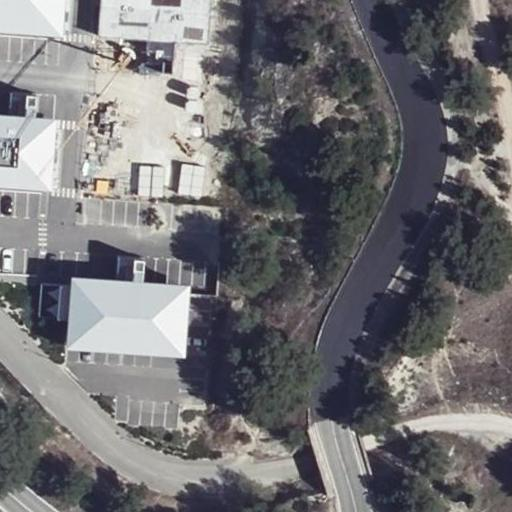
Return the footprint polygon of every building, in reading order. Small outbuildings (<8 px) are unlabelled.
[(0,0),(0,26),(60,31),(62,0),(0,0)] [(101,0),(98,37),(208,44),(211,0),(101,0)] [(0,122),(0,183),(49,187),(53,127),(0,122)] [(72,283),(69,326),(155,333),(158,289),(72,283)] [(155,333),(69,326),(68,346),(182,354),(188,292),(158,289),(155,333)]
